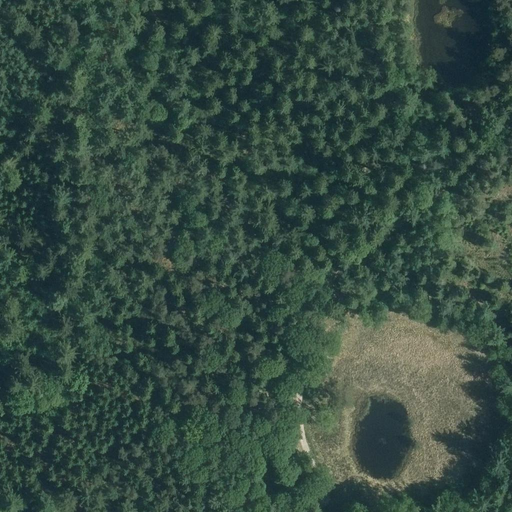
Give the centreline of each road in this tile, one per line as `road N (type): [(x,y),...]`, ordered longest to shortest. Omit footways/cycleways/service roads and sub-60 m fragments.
road 1 (track): [(318,303),(101,57),(126,0)]
road 2 (track): [(0,233),(246,511)]
road 3 (track): [(318,303),(343,268),(425,203),(511,117)]
road 4 (track): [(316,511),(319,491),(296,406),(318,303)]
road 5 (track): [(61,0),(64,57),(0,149)]
